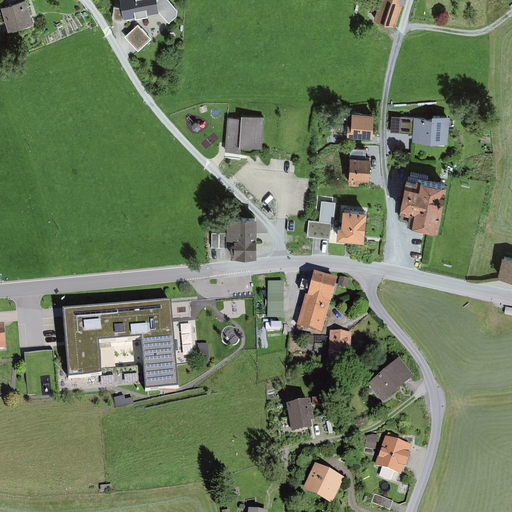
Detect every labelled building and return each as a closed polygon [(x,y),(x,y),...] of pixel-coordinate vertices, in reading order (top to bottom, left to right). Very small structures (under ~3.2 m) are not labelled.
[(27,0),(14,0),(3,3),(9,29),(33,23),(27,0)] [(121,0),(124,13),(161,7),(162,18),(176,15),(173,0),(121,0)] [(403,0),(379,0),(374,16),(395,23),(403,0)] [(139,22),(126,34),(139,49),(152,37),(139,22)] [(374,112),(352,111),(351,133),(373,134),(374,112)] [(242,117),(229,117),(227,150),(240,151),(241,145),(263,146),(265,115),(242,113),(242,117)] [(413,119),(392,117),(391,133),(413,134),(413,119)] [(432,120),(431,144),(448,144),(449,119),(432,118),(432,120)] [(432,120),(413,119),(413,134),(412,143),(431,144),(432,120)] [(370,155),(349,155),(349,176),(369,177),(370,155)] [(435,228),(444,182),(408,175),(399,221),(435,228)] [(366,213),(344,211),(342,230),(339,229),(338,240),(350,242),(363,243),(366,213)] [(255,218),(228,218),(228,234),(228,248),(227,248),(232,248),(232,257),(255,257),(255,218)] [(331,224),(309,221),(307,237),(314,238),(329,240),(331,224)] [(228,248),(228,234),(212,234),(212,248),(219,248),(228,248)] [(511,258),(503,256),(498,279),(511,281),(511,258)] [(335,282),(313,275),(298,326),(320,333),(335,282)] [(349,281),(340,279),(338,287),(347,289),(349,281)] [(284,283),(271,283),(270,319),(283,320),(284,283)] [(172,321),(170,304),(62,315),(65,344),(68,378),(101,374),(98,347),(140,343),(145,392),(178,389),(172,321)] [(356,337),(332,335),(330,362),(354,364),(356,337)] [(207,346),(199,346),(200,363),(209,362),(207,346)] [(408,383),(413,379),(400,362),(372,385),(385,401),(408,383)] [(124,398),(114,400),(116,409),(134,405),(134,404),(133,400),(125,401),(124,398)] [(309,405),(288,408),(290,432),(312,429),(309,405)] [(367,448),(382,448),(383,432),(367,432),(367,448)] [(411,448),(388,439),(377,469),(400,477),(411,448)] [(341,481),(315,468),(303,492),(330,504),(341,481)] [(393,502),(375,495),(373,502),(391,510),(392,506),(393,502)]
